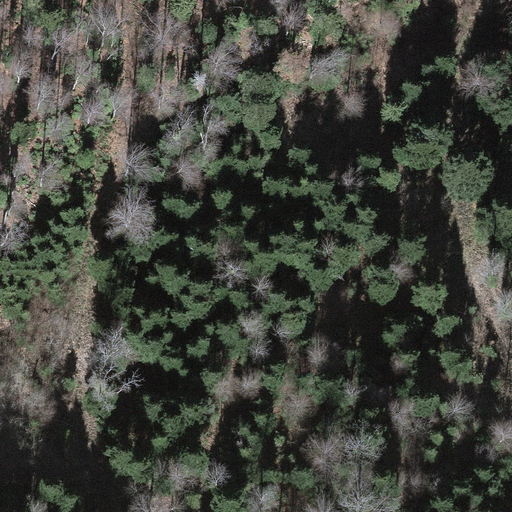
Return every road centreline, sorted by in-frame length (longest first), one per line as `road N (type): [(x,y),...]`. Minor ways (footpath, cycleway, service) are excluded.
road 1 (track): [(121,0),(129,11),(135,89),(91,258),(79,369),(89,461),(123,511)]
road 2 (track): [(0,333),(89,461)]
